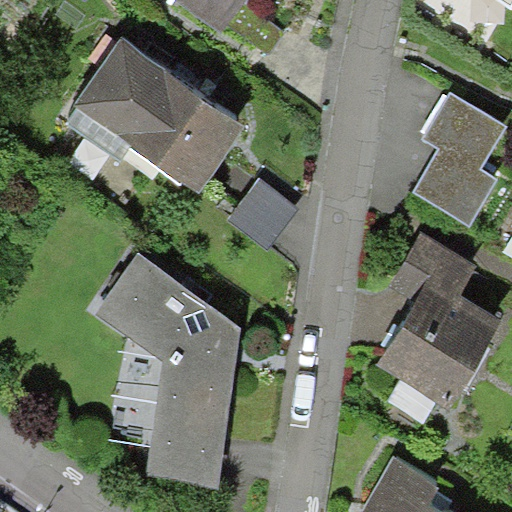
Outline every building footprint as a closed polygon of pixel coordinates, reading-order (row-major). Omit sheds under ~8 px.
[(188,0),(269,56),(285,33),(240,1),(240,0),(188,0)] [(196,177),(237,118),(122,38),(66,117),(117,152),(131,131),(196,177)] [(423,131),(438,140),(476,162),(502,118),(449,88),(423,131)] [(492,171),(476,162),(438,140),(414,182),(468,213),(492,171)] [(449,389),(494,310),(454,287),(463,272),(439,258),(447,245),(419,229),(393,273),(418,287),(382,350),(449,389)] [(244,322),(142,252),(100,313),(166,358),(150,473),(219,483),(244,322)] [(397,455),(363,511),(453,511),(426,497),(437,478),(397,455)]
